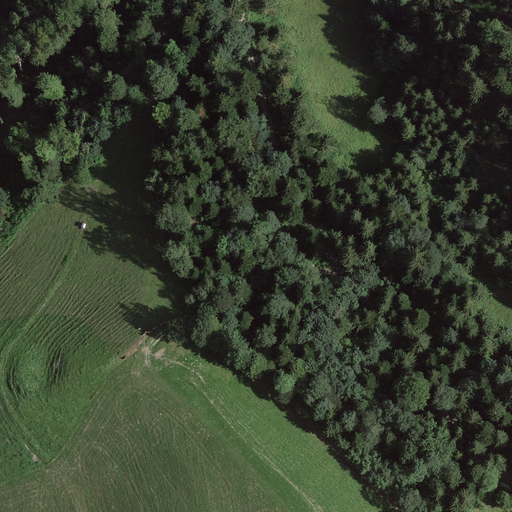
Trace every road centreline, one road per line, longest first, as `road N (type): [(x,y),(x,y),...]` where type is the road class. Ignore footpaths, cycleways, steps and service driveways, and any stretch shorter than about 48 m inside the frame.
road 1 (track): [(511,486),(474,477),(274,372),(218,330),(189,325),(152,346),(157,380),(289,511)]
road 2 (track): [(242,0),(273,133),(313,229),(444,413),(511,474)]
road 3 (track): [(343,274),(320,272),(149,84),(134,116),(146,159)]
road 4 (track): [(134,116),(63,285),(8,352)]
road 5 (track): [(404,0),(440,109),(482,164),(511,172)]
